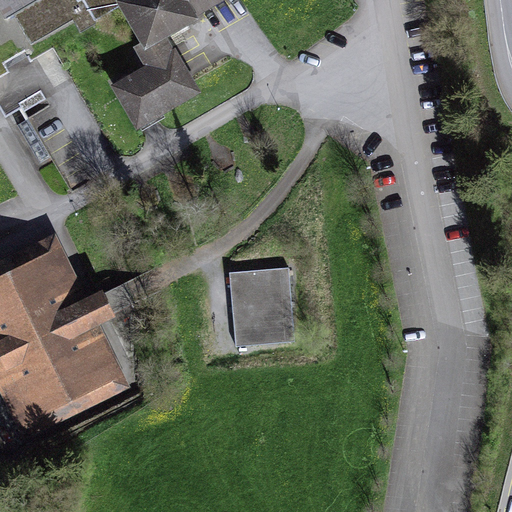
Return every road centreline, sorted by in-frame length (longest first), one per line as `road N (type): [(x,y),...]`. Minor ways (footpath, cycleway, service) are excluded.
road 1 (residential): [(396,54),(453,349),(427,511)]
road 2 (residential): [(396,54),(256,97),(0,220)]
